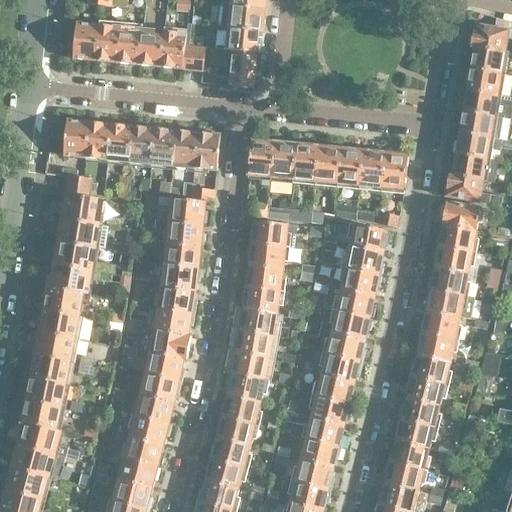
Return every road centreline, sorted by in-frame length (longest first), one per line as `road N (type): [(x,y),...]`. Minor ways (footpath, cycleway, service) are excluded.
road 1 (residential): [(242,105),(215,348),(175,511)]
road 2 (residential): [(351,511),(434,128)]
road 3 (tertiary): [(0,294),(33,84)]
road 4 (residential): [(242,105),(33,84)]
road 5 (residential): [(434,128),(273,108)]
road 6 (residential): [(434,128),(455,0)]
